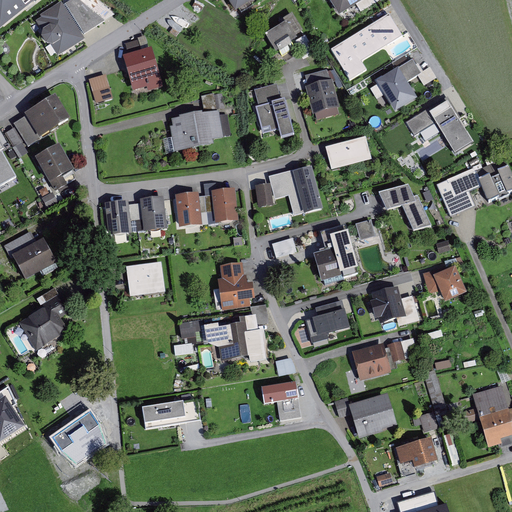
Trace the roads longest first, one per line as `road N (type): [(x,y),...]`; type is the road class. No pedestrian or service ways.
road 1 (residential): [(378,511),(374,500),(511,458)]
road 2 (residential): [(78,63),(97,191)]
